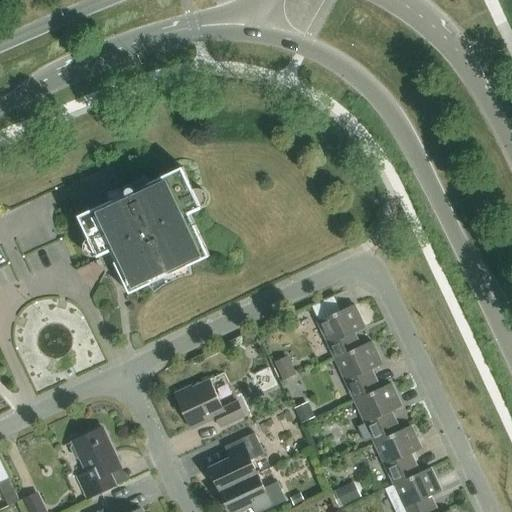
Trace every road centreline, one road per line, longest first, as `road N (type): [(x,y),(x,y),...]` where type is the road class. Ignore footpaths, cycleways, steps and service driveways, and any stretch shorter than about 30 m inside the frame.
road 1 (residential): [(494,511),(369,266),(352,266),(122,368)]
road 2 (primary): [(264,34),(355,75),(395,120),(511,351)]
road 3 (residential): [(122,368),(87,297),(56,283),(34,285),(12,302),(4,336),(37,409)]
road 4 (primary): [(0,108),(165,42),(264,34)]
road 5 (primary): [(511,154),(474,78),(439,39),(382,0)]
road 6 (unknown): [(1,231),(147,159)]
road 7 (residential): [(190,511),(122,368)]
